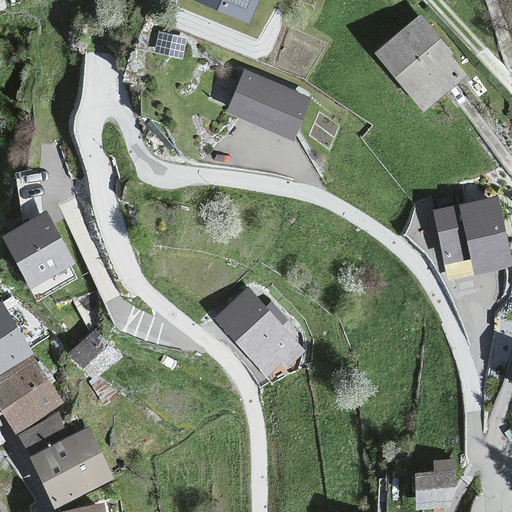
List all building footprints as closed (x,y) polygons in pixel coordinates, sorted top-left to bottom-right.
[(194,0),(247,24),(257,0),(194,0)] [(417,14),(376,46),(420,103),(461,71),(417,14)] [(239,71),(223,108),(293,139),(309,101),(239,71)] [(494,197),(434,208),(444,259),(469,254),(472,267),(507,260),(494,197)] [(70,257),(44,206),(0,228),(0,230),(25,280),(70,257)] [(248,282),(212,312),(263,372),(280,358),(285,364),(304,349),(248,282)] [(0,305),(0,365),(26,350),(0,305)] [(92,333),(70,353),(94,379),(116,359),(92,333)] [(29,353),(0,370),(0,403),(12,424),(56,397),(29,353)] [(58,413),(20,430),(30,450),(68,434),(58,413)] [(68,434),(30,450),(50,501),(111,476),(90,425),(68,434)] [(432,469),(412,469),(413,505),(450,504),(455,457),(432,457),(432,469)] [(101,511),(100,503),(52,511),(101,511)]
